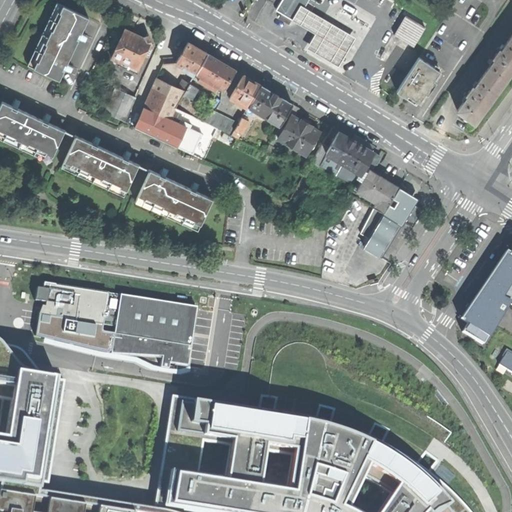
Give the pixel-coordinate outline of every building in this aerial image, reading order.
[(283,20),(290,23),(292,19),(301,5),(304,7),(308,0),(281,0),(276,10),(282,13),(280,17),(283,20)] [(28,65),(34,67),(37,61),(35,60),(44,41),(46,42),(51,30),(49,29),(58,11),(60,12),(63,5),(57,2),(28,65)] [(37,61),(34,67),(60,79),(65,69),(67,64),(79,39),(81,33),(89,17),(63,5),(60,12),(58,11),(49,29),(51,30),(46,42),(44,41),(35,60),(37,61)] [(355,37),(304,7),(301,5),(292,19),(315,33),(307,47),(338,66),(355,37)] [(394,35),(414,47),(425,27),(406,15),(394,35)] [(122,61),(138,68),(148,49),(152,46),(149,36),(144,38),(140,37),(140,36),(138,34),(136,34),(135,34),(125,29),(111,58),(121,62),(122,61)] [(88,36),(81,33),(79,39),(86,42),(87,39),(88,36)] [(494,59),(484,73),(501,85),(511,71),(511,36),(501,50),(499,48),(496,53),(492,58),(494,59)] [(193,76),(195,72),(207,53),(198,48),(187,42),(175,62),(181,65),(179,67),(193,76)] [(218,86),(223,89),(235,69),(222,62),(207,53),(195,72),(200,75),(198,80),(215,90),(218,86)] [(408,95),(419,102),(425,93),(427,95),(436,82),(434,80),(440,71),(419,57),(398,88),(408,95)] [(74,67),(67,64),(65,69),(71,72),(73,69),(74,67)] [(457,111),(474,123),(501,85),(484,73),(474,87),(472,85),(469,90),(465,95),(467,96),(457,111)] [(236,99),(248,106),(261,85),(251,79),(243,74),(231,94),(234,96),(232,99),(235,101),(236,99)] [(169,118),(183,93),(189,83),(182,78),(181,82),(179,88),(157,78),(144,106),(169,118)] [(190,98),(197,87),(189,83),(183,93),(190,98)] [(248,106),(280,125),(285,117),(293,104),(277,95),(261,85),(248,106)] [(125,120),(135,97),(116,88),(106,112),(125,120)] [(16,99),(13,105),(18,108),(21,101),(18,100),(16,99)] [(47,152),(53,155),(65,130),(49,122),(43,120),(18,108),(13,105),(2,101),(0,105),(0,133),(15,140),(16,138),(28,144),(27,146),(46,155),(47,152)] [(278,138),(306,154),(319,131),(310,126),(311,125),(306,122),(301,119),(300,121),(292,116),(297,107),(293,104),(285,117),(289,120),(278,138)] [(187,126),(169,118),(144,106),(134,127),(177,146),(187,126)] [(230,134),(236,121),(207,107),(201,120),(230,134)] [(46,113),(43,120),(49,122),(52,115),(49,114),(46,113)] [(249,121),(242,117),(232,134),(238,138),(249,121)] [(326,153),(338,131),(331,127),(311,161),(318,165),(326,153)] [(357,142),(338,131),(326,153),(366,176),(370,170),(379,154),(357,142)] [(0,138),(50,162),(53,155),(47,152),(46,155),(27,146),(28,144),(16,138),(15,140),(0,133),(0,138)] [(120,187),(127,190),(139,164),(129,159),(123,157),(98,145),(92,143),(77,135),(64,161),(71,164),(70,166),(88,175),(89,173),(101,178),(100,180),(119,189),(120,187)] [(95,136),(92,143),(98,145),(101,138),(98,137),(95,136)] [(269,143),(265,151),(274,156),(278,148),(269,143)] [(126,150),(123,157),(129,159),(132,153),(129,151),(126,150)] [(124,196),(127,190),(120,187),(119,189),(100,180),(101,178),(89,173),(88,175),(70,166),(71,164),(64,161),(62,167),(124,196)] [(163,167),(160,174),(165,176),(168,170),(166,169),(163,167)] [(194,221),(201,224),(213,198),(196,191),(191,188),(165,176),(160,174),(151,170),(139,195),(145,198),(144,200),(162,209),(163,207),(175,213),(174,215),(193,223),(194,221)] [(377,203),(374,207),(384,213),(399,187),(383,177),(370,170),(366,176),(357,191),(377,203)] [(194,182),(191,188),(196,191),(199,184),(196,183),(194,182)] [(384,213),(383,214),(399,223),(401,225),(417,197),(399,187),(384,213)] [(198,230),(201,224),(194,221),(193,223),(174,215),(175,213),(163,207),(162,209),(144,200),(145,198),(139,195),(136,201),(198,230)] [(383,214),(384,213),(374,207),(360,232),(369,238),(383,214)] [(399,223),(383,214),(369,238),(363,248),(379,257),(399,223)] [(461,319),(467,324),(487,336),(509,303),(511,298),(511,254),(510,253),(505,250),(482,287),(461,319)] [(171,362),(188,365),(191,350),(189,349),(189,346),(191,346),(194,335),(191,327),(191,323),(196,321),(198,306),(159,300),(120,294),(114,333),(78,327),(79,321),(104,325),(109,292),(44,282),(44,288),(37,287),(35,299),(46,301),(46,306),(42,305),(39,314),(64,318),(63,325),(38,322),(36,336),(99,351),(101,337),(113,338),(111,353),(163,355),(161,367),(170,368),(171,362)] [(487,336),(467,324),(462,332),(483,345),(488,337),(487,336)] [(0,483),(39,490),(40,482),(47,484),(64,380),(48,378),(45,377),(41,374),(38,371),(25,355),(22,352),(19,349),(16,347),(12,346),(4,345),(0,344),(0,483)] [(511,354),(511,353),(511,351),(507,349),(503,356),(504,357),(499,365),(511,372),(511,354)] [(468,511),(464,506),(460,502),(455,498),(453,495),(444,487),(453,476),(440,465),(432,476),(431,475),(426,471),(421,467),(416,464),(410,460),(405,457),(397,452),(393,450),(384,445),(379,442),(374,440),(369,437),(363,435),(357,433),(351,430),(345,428),(339,426),(333,424),(326,422),(320,421),(314,419),(307,418),(301,417),(171,396),(154,502),(153,507),(153,508),(152,511),(468,511)] [(128,511),(100,507),(85,505),(50,500),(35,497),(0,491),(0,511),(128,511)]
